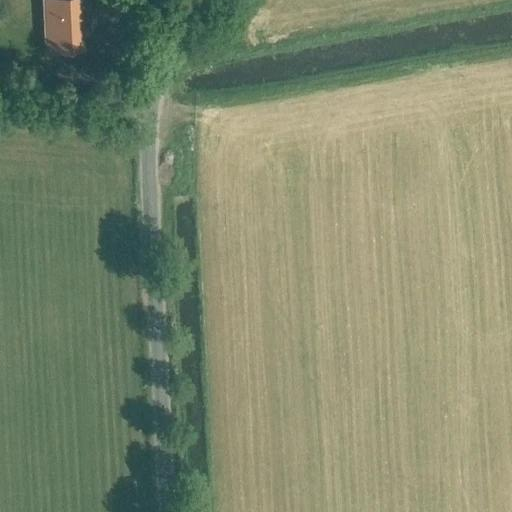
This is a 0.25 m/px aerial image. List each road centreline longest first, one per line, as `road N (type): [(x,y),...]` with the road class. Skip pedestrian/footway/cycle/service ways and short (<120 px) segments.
road 1 (tertiary): [(176,511),(157,131)]
road 2 (unclassified): [(157,131),(0,106)]
road 3 (tertiary): [(157,131),(167,60),(208,0)]
